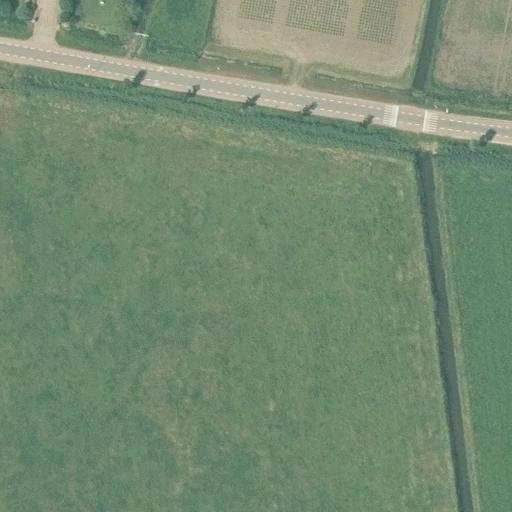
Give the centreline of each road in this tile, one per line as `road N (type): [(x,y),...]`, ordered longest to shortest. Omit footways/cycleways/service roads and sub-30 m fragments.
road 1 (tertiary): [(382,115),(0,48)]
road 2 (tertiary): [(382,115),(511,131)]
